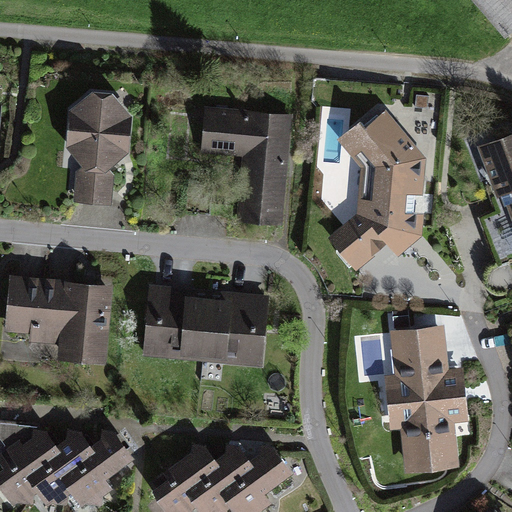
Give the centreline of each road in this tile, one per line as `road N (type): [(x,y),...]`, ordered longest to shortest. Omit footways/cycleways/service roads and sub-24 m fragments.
road 1 (residential): [(348,511),(311,404),(308,286),(268,257),(0,229)]
road 2 (track): [(0,28),(499,74),(511,82)]
road 3 (residential): [(427,511),(462,495),(487,470),(500,438),(503,397),(475,320)]
